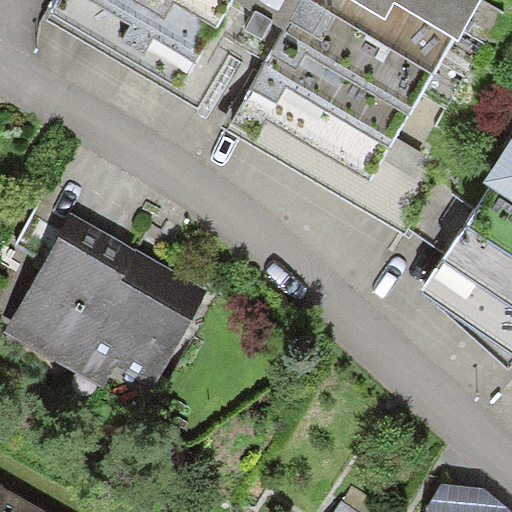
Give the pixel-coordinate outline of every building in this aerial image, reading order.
[(232,0),(51,0),(40,19),(199,110),(235,52),(208,40),(232,0)] [(484,0),(292,0),(222,111),(335,185),(348,164),(372,178),(484,0)] [(511,137),(412,283),(505,347),(511,336),(511,137)] [(6,305),(150,380),(199,288),(55,212),(6,305)] [(348,511),(334,503),(328,511),(348,511)]
